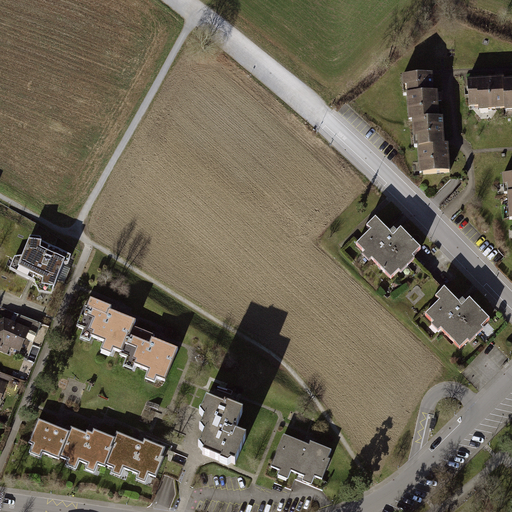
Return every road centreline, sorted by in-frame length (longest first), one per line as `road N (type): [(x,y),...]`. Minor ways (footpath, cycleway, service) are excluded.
road 1 (residential): [(326,120),(511,303)]
road 2 (track): [(197,13),(72,234)]
road 3 (residential): [(511,378),(419,470),(354,511)]
